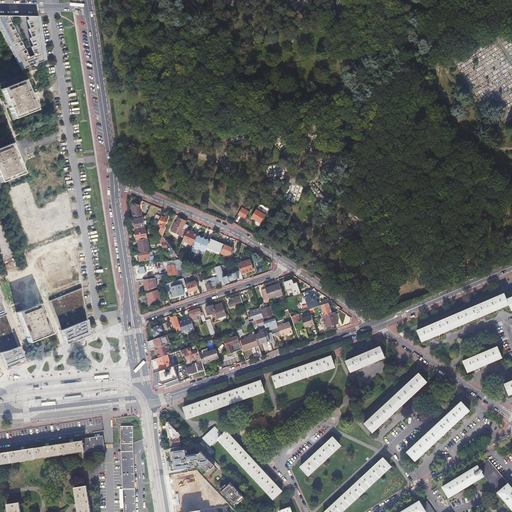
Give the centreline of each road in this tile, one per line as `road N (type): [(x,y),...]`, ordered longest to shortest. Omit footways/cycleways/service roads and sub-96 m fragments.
road 1 (tertiary): [(373,325),(150,400)]
road 2 (residential): [(285,264),(238,235),(114,183)]
road 3 (secondary): [(114,183),(87,8)]
road 4 (residential): [(373,325),(511,416)]
road 5 (residential): [(137,320),(252,283),(285,264)]
road 6 (residential): [(511,430),(377,511)]
road 7 (tertiary): [(0,420),(150,400)]
road 8 (tertiary): [(511,266),(373,325)]
road 9 (tertiary): [(150,400),(5,408)]
road 10 (unclassified): [(0,390),(135,369)]
road 11 (secondary): [(130,303),(114,183)]
